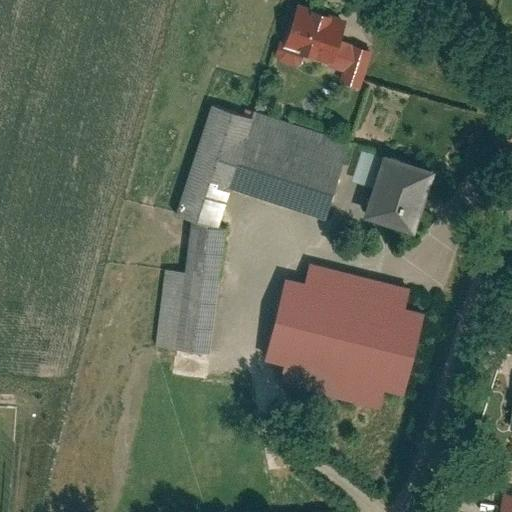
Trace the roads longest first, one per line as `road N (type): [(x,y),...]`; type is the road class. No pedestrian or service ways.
road 1 (residential): [(511,187),(415,511)]
road 2 (residential): [(511,87),(403,0)]
